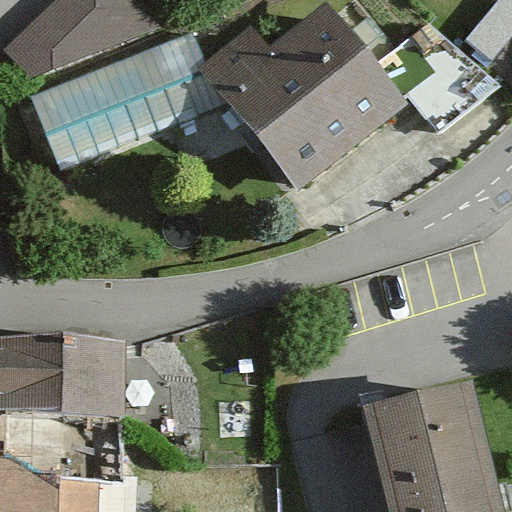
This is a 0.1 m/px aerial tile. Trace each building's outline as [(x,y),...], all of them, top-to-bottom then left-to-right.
[(158,32),(126,0),(66,0),(4,60),(27,86),(158,32)] [(255,44),(209,84),(304,195),(405,108),(332,23),(277,69),(255,44)] [(217,114),(189,42),(34,101),(62,174),(217,114)] [(98,498),(121,498),(122,429),(113,429),(114,347),(7,345),(5,426),(0,426),(0,477),(98,479),(98,498)] [(495,511),(467,401),(374,425),(396,511),(495,511)] [(0,511),(97,511),(98,498),(98,479),(0,477),(0,511)]
